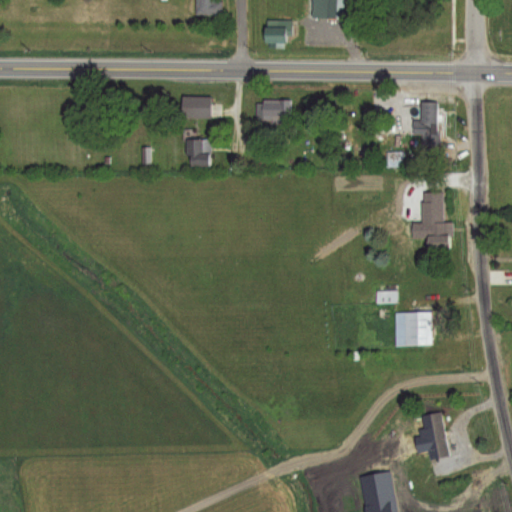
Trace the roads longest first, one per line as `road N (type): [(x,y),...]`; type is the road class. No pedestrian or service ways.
road 1 (primary): [(0,67),(511,71)]
road 2 (tertiary): [(511,473),(487,337),(477,72)]
